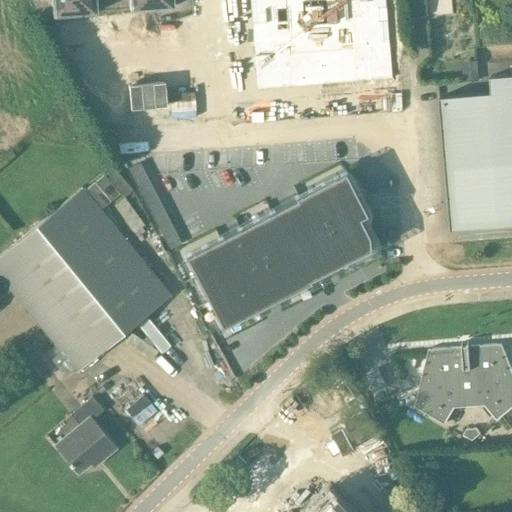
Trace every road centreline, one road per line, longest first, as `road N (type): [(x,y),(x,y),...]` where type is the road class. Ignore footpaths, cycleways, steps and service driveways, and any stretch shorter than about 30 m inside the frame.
road 1 (unclassified): [(421,288),(331,328),(141,511)]
road 2 (residential): [(421,288),(408,166),(361,124),(217,134)]
road 3 (residential): [(210,44),(73,53)]
